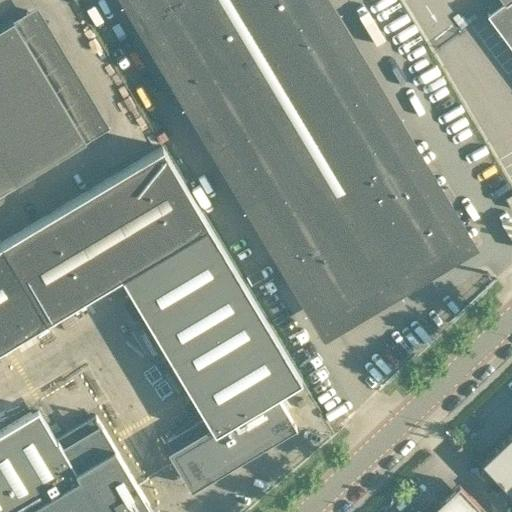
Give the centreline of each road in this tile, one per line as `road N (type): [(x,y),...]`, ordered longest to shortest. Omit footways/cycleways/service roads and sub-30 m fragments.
road 1 (unknown): [(99,0),(328,360)]
road 2 (unknown): [(0,366),(78,327),(117,332),(131,345),(209,511)]
road 3 (tertiary): [(308,511),(511,322)]
road 4 (unknown): [(503,237),(364,0)]
road 5 (unknown): [(328,360),(406,421),(496,511)]
road 6 (unknown): [(328,360),(503,237)]
road 7 (unknown): [(511,103),(449,0)]
